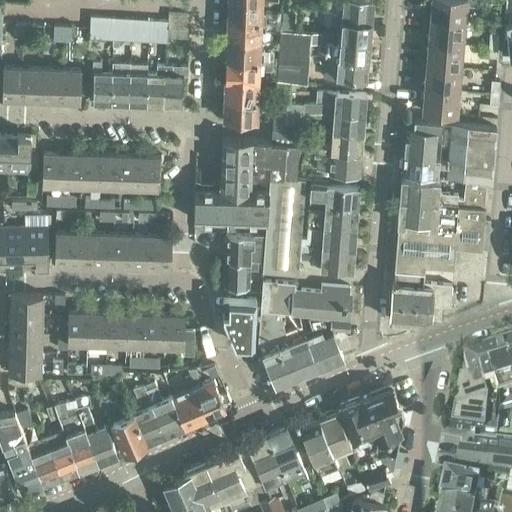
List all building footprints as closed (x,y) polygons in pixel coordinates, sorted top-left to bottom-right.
[(261,0),(229,0),(228,19),(277,21),(278,11),(265,10),(261,9),(261,0)] [(342,16),(373,18),(374,0),(325,0),(325,8),(342,9),(342,16)] [(431,0),(430,17),(465,20),(466,5),(486,7),(486,0),(431,0)] [(340,36),(371,38),(373,18),(342,16),(342,9),(325,8),(324,21),(341,22),(340,33),(341,33),(340,36)] [(281,11),(280,29),(293,30),(294,12),(281,11)] [(169,12),(169,20),(168,35),(188,37),(188,28),(189,13),(169,12)] [(90,15),(90,26),(89,36),(113,38),(114,16),(90,15)] [(133,17),(114,16),(113,38),(113,45),(119,46),(120,38),(132,39),(133,17)] [(149,18),(133,17),(132,39),(149,40),(149,18)] [(465,20),(430,17),(429,40),(463,42),(465,20)] [(169,20),(149,18),(149,40),(168,41),(168,35),(169,20)] [(277,21),(228,19),(227,38),(260,40),(260,29),(265,30),(265,29),(276,29),(277,21)] [(24,37),(25,22),(16,22),(15,37),(24,37)] [(33,23),(25,22),(24,37),(33,38),(33,23)] [(62,39),(63,24),(54,24),(53,39),(62,39)] [(72,25),(63,24),(62,39),(71,40),(72,25)] [(276,79),(290,80),(308,82),(312,42),(313,31),(293,30),(280,29),(276,79)] [(323,32),(313,31),(312,42),(322,43),(323,32)] [(498,46),(499,32),(490,32),(489,45),(498,46)] [(325,55),(369,58),(371,38),(340,36),(341,33),(340,33),(339,44),(326,43),(325,55)] [(260,40),(227,38),(227,57),(226,57),(226,59),(273,60),(274,51),(260,50),(260,40)] [(429,40),(426,64),(461,67),(463,42),(429,40)] [(489,45),(488,56),(497,56),(498,46),(489,45)] [(368,79),(369,58),(325,55),(323,76),(368,79)] [(102,60),(93,59),(93,67),(93,79),(94,79),(93,101),(94,101),(94,100),(111,101),(112,70),(101,70),(102,60)] [(273,60),(226,59),(225,78),(258,80),(259,69),(272,69),(273,60)] [(113,61),(112,70),(111,101),(129,102),(130,63),(131,63),(131,62),(113,61)] [(130,63),(129,102),(146,102),(147,70),(148,62),(131,62),(131,63),(130,63)] [(147,70),(146,102),(163,103),(165,63),(157,63),(157,70),(147,70)] [(188,64),(165,63),(163,103),(181,103),(182,73),(188,73),(188,64)] [(426,64),(425,86),(459,89),(461,67),(426,64)] [(3,65),(2,97),(22,98),(23,66),(3,65)] [(23,66),(22,98),(41,98),(42,66),(23,66)] [(42,66),(41,98),(60,99),(61,67),(42,66)] [(61,67),(60,99),(80,100),(81,67),(61,67)] [(258,80),(225,78),(226,78),(225,98),(270,100),(270,89),(258,89),(258,80)] [(289,100),(290,80),(276,79),(275,99),(289,100)] [(491,79),(490,91),(499,92),(500,79),(491,79)] [(459,89),(425,86),(423,110),(457,113),(459,89)] [(316,89),(315,101),(335,103),(335,110),(365,113),(366,93),(316,89)] [(489,103),(498,103),(499,92),(490,91),(489,103)] [(270,100),(225,98),(224,118),(256,119),(257,109),(269,110),(270,100)] [(303,122),(304,114),(305,101),(289,100),(275,99),(274,110),(273,118),(273,122),(273,127),(286,132),(287,120),(303,122)] [(305,101),(304,114),(334,116),(333,130),(363,132),(365,113),(335,110),(335,103),(315,101),(315,102),(305,101)] [(404,153),(444,157),(447,121),(407,118),(407,126),(406,126),(404,153)] [(491,179),(496,126),(447,121),(444,157),(443,167),(448,168),(447,175),(465,177),(464,187),(486,189),(486,178),(491,179)] [(273,127),(272,140),(270,165),(267,167),(267,171),(270,173),(269,175),(297,177),(300,142),(297,135),(286,132),(273,127)] [(306,140),(305,155),(331,157),(332,150),(362,152),(363,132),(333,130),(331,143),(317,142),(317,141),(306,140)] [(0,132),(0,131),(0,169),(8,170),(9,133),(0,133),(0,132)] [(17,134),(9,133),(8,170),(30,170),(30,149),(34,149),(35,135),(31,135),(31,133),(30,133),(17,132),(17,134)] [(221,180),(220,188),(256,189),(257,189),(258,174),(252,173),(252,163),(270,164),(272,140),(253,139),(252,139),(240,138),(241,136),(238,136),(237,138),(222,138),(221,162),(221,180)] [(42,183),(62,183),(63,151),(43,150),(42,183)] [(360,172),(362,152),(332,150),(331,157),(305,155),(318,156),(317,168),(360,172)] [(63,151),(62,183),(80,184),(81,151),(63,151)] [(80,184),(99,184),(100,152),(81,151),(80,184)] [(100,152),(99,184),(117,185),(118,152),(100,152)] [(117,185),(137,185),(138,153),(118,152),(117,185)] [(138,153),(137,185),(159,186),(160,154),(138,153)] [(444,157),(404,153),(402,170),(437,173),(437,166),(443,167),(444,157)] [(271,176),(269,189),(267,221),(265,244),(263,260),(263,270),(298,273),(300,242),(305,178),(271,176)] [(439,181),(401,178),(400,198),(438,201),(439,199),(449,200),(449,202),(457,203),(462,203),(463,197),(458,197),(459,193),(439,191),(439,181)] [(194,180),(193,219),(194,219),(234,220),(266,221),(269,189),(257,189),(256,189),(220,188),(220,180),(195,180),(194,180)] [(27,181),(26,194),(35,194),(36,182),(27,181)] [(310,183),(309,196),(320,197),(326,197),(325,204),(358,207),(359,187),(310,183)] [(463,203),(484,205),(486,189),(464,187),(463,197),(462,203),(463,203)] [(47,195),(46,204),(61,204),(61,195),(47,195)] [(76,196),(61,195),(61,204),(76,205),(76,196)] [(100,205),(100,197),(85,196),(85,205),(100,205)] [(114,197),(100,197),(100,205),(114,206),(114,197)] [(138,207),(138,198),(124,197),(123,206),(138,207)] [(153,198),(138,198),(138,207),(152,207),(153,198)] [(438,201),(400,198),(398,219),(399,219),(398,226),(489,234),(490,218),(484,217),(485,205),(484,205),(463,203),(462,203),(457,203),(449,202),(449,200),(439,199),(438,201)] [(25,199),(12,199),(12,208),(25,208),(25,199)] [(25,199),(25,208),(37,208),(37,199),(25,199)] [(308,209),(307,223),(356,227),(358,207),(325,204),(324,211),(308,209)] [(75,218),(76,209),(61,208),(61,217),(75,218)] [(76,209),(75,218),(90,218),(91,209),(76,209)] [(114,219),(114,210),(100,210),(100,218),(114,219)] [(114,210),(114,219),(129,219),(129,211),(114,210)] [(153,220),(153,211),(138,211),(138,220),(153,220)] [(167,221),(168,212),(153,211),(153,220),(167,221)] [(306,234),(306,237),(322,239),(322,243),(355,246),(356,227),(307,223),(306,234)] [(4,225),(5,262),(18,262),(18,261),(27,261),(26,224),(4,225)] [(48,224),(26,224),(27,261),(31,261),(31,262),(49,261),(48,224)] [(489,234),(398,226),(394,278),(423,280),(425,264),(453,266),(455,245),(488,248),(489,234)] [(54,262),(73,262),(74,230),(55,229),(54,262)] [(95,231),(74,230),(73,262),(94,263),(95,231)] [(94,263),(115,264),(116,231),(95,231),(94,263)] [(134,264),(135,232),(116,231),(115,264),(134,264)] [(134,264),(152,265),(153,233),(135,232),(134,264)] [(265,244),(260,244),(250,243),(251,234),(226,232),(226,240),(223,242),(223,249),(225,251),(225,259),(254,260),(263,260),(265,244)] [(172,233),(153,233),(152,265),(171,265),(172,233)] [(301,243),(300,257),(310,258),(309,263),(320,264),(320,265),(353,268),(353,267),(355,246),(322,243),(310,242),(300,242),(301,243)] [(254,260),(225,259),(224,284),(249,285),(250,264),(254,264),(254,260)] [(261,308),(268,308),(279,309),(289,310),(300,311),(349,315),(351,292),(349,292),(350,285),(321,283),(321,289),(294,287),(295,281),(263,278),(261,308)] [(423,280),(394,278),(390,319),(406,320),(430,322),(430,317),(439,318),(440,304),(450,304),(452,282),(423,280)] [(43,293),(11,292),(10,311),(43,312),(43,293)] [(65,293),(56,293),(55,293),(55,308),(64,308),(65,293)] [(223,313),(235,342),(254,343),(257,296),(224,295),(223,313)] [(279,309),(268,308),(261,308),(259,341),(265,355),(259,357),(257,363),(260,370),(265,373),(270,371),(276,384),(301,373),(288,342),(289,342),(286,332),(279,309)] [(68,332),(67,341),(87,342),(88,309),(68,309),(68,318),(68,332)] [(88,309),(87,342),(106,342),(107,310),(88,309)] [(107,310),(106,342),(126,343),(127,311),(107,310)] [(301,373),(302,373),(319,366),(305,331),(300,321),(300,311),(289,310),(293,329),(286,332),(289,342),(288,342),(301,373)] [(42,330),(43,312),(10,311),(10,329),(42,330)] [(127,311),(126,343),(145,344),(146,311),(127,311)] [(146,311),(145,344),(164,344),(165,312),(146,311)] [(165,312),(164,344),(184,345),(184,353),(193,354),(193,329),(184,329),(185,312),(165,312)] [(305,331),(319,366),(343,356),(339,345),(348,341),(343,327),(348,328),(349,318),(327,316),(308,314),(313,328),(305,331)] [(59,317),(59,332),(68,332),(68,318),(64,318),(59,317)] [(42,351),(42,330),(10,329),(9,350),(42,351)] [(59,332),(58,347),(67,347),(67,341),(68,332),(59,332)] [(511,340),(507,342),(505,346),(501,347),(511,378),(511,381),(511,340)] [(487,352),(482,353),(495,396),(495,397),(499,409),(511,404),(511,381),(511,378),(501,347),(500,347),(496,345),(488,348),(487,352)] [(41,371),(42,351),(9,350),(9,370),(41,371)] [(463,359),(463,361),(468,378),(458,381),(457,388),(452,411),(453,412),(450,428),(474,432),(497,434),(499,409),(495,397),(495,396),(482,353),(481,353),(463,359)] [(130,356),(130,364),(129,365),(144,365),(144,356),(135,356),(130,356)] [(160,357),(144,356),(144,365),(159,365),(160,357)] [(54,357),(54,371),(63,372),(63,357),(54,357)] [(67,363),(67,372),(82,372),(82,363),(67,363)] [(106,363),(91,363),(91,372),(106,372),(106,363)] [(121,373),(121,364),(106,363),(106,372),(121,373)] [(189,370),(191,373),(193,378),(194,381),(200,379),(197,367),(188,368),(189,370)] [(189,384),(194,381),(193,378),(191,373),(189,374),(187,375),(185,375),(188,383),(189,384)] [(154,380),(144,384),(166,432),(185,424),(172,394),(171,393),(162,397),(154,380)] [(194,385),(208,414),(230,404),(231,400),(227,390),(222,388),(218,390),(214,380),(203,384),(202,382),(194,385)] [(144,384),(133,387),(141,405),(132,408),(146,440),(166,432),(144,384)] [(172,394),(185,424),(208,414),(194,385),(172,394)] [(386,388),(385,386),(361,396),(380,444),(376,446),(378,452),(377,453),(378,454),(359,461),(369,488),(391,481),(387,470),(393,467),(401,426),(403,427),(404,425),(402,424),(403,416),(399,407),(401,406),(393,385),(386,388)] [(115,390),(99,393),(110,422),(114,420),(126,449),(146,440),(132,408),(123,412),(115,390)] [(89,393),(75,396),(77,405),(88,403),(91,403),(89,393)] [(375,447),(377,453),(378,452),(376,446),(380,444),(361,396),(359,396),(358,396),(341,402),(342,403),(340,404),(356,444),(367,440),(371,449),(375,447)] [(60,415),(65,428),(69,438),(80,467),(99,460),(77,405),(75,398),(55,403),(60,415)] [(60,415),(55,403),(47,406),(51,418),(60,415)] [(106,423),(97,427),(88,403),(77,405),(99,460),(117,453),(106,423)] [(17,411),(16,412),(21,423),(22,427),(34,423),(27,407),(24,408),(17,411)] [(353,445),(339,409),(336,410),(333,409),(326,411),(325,415),(320,417),(339,464),(340,468),(351,463),(345,449),(353,445)] [(19,447),(29,443),(28,441),(22,427),(21,423),(16,412),(15,410),(0,412),(0,436),(3,443),(16,438),(19,447)] [(302,423),(300,424),(319,471),(339,464),(320,417),(314,419),(313,417),(302,421),(302,423)] [(286,425),(268,432),(286,473),(284,473),(285,474),(293,470),(298,481),(309,476),(288,429),(286,425)] [(45,435),(61,475),(80,467),(69,438),(65,428),(45,435)] [(286,473),(268,432),(249,440),(271,490),(276,488),(277,491),(282,489),(277,477),(285,474),(284,473),(286,473)] [(28,441),(29,443),(43,482),(61,475),(45,435),(28,441)] [(43,482),(29,443),(19,447),(16,438),(3,443),(9,462),(14,464),(23,489),(43,482)] [(471,469),(511,473),(511,441),(496,439),(495,442),(474,440),(473,449),(460,447),(456,467),(471,469)] [(231,451),(240,473),(250,496),(255,493),(260,498),(264,510),(260,511),(286,511),(277,491),(276,488),(271,490),(249,440),(248,441),(250,443),(231,451)] [(205,459),(223,498),(229,496),(234,507),(251,499),(250,496),(240,473),(231,451),(231,452),(230,450),(229,449),(228,449),(227,449),(225,450),(225,451),(207,459),(206,459),(205,459)] [(215,511),(211,503),(223,498),(205,459),(184,468),(184,469),(186,473),(201,511),(215,511)] [(0,497),(15,492),(8,473),(4,462),(0,463),(0,497)] [(201,511),(186,473),(168,481),(168,482),(166,487),(165,487),(172,501),(163,505),(166,511),(201,511)] [(438,498),(498,510),(499,504),(487,501),(488,495),(476,492),(478,482),(443,475),(443,477),(440,478),(438,490),(440,491),(438,498)] [(363,481),(348,487),(351,496),(366,490),(363,481)] [(324,496),(329,505),(340,500),(337,491),(324,496)] [(353,497),(350,511),(353,511),(384,511),(386,502),(382,501),(384,492),(377,491),(370,494),(370,497),(363,496),(363,498),(353,497)] [(502,511),(511,511),(511,496),(501,494),(499,504),(498,510),(502,511)] [(324,496),(298,506),(300,511),(313,511),(325,507),(329,505),(324,496)] [(502,511),(498,510),(438,498),(438,499),(440,500),(437,511),(502,511)] [(337,511),(341,511),(343,501),(340,500),(329,505),(325,507),(324,511),(337,511)]
